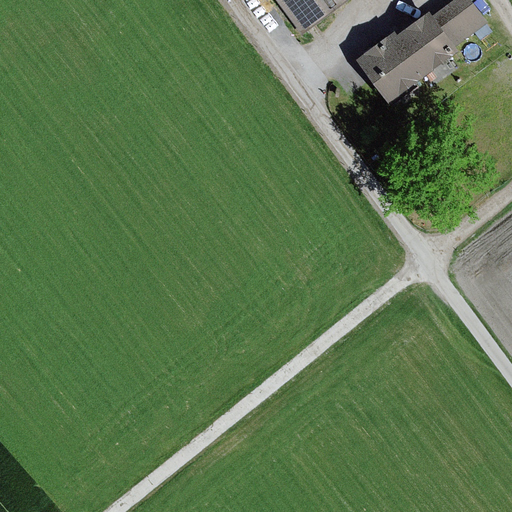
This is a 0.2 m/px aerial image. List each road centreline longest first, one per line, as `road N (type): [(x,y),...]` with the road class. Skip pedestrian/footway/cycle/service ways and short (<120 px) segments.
road 1 (track): [(511,191),(112,511)]
road 2 (track): [(234,0),(511,372)]
